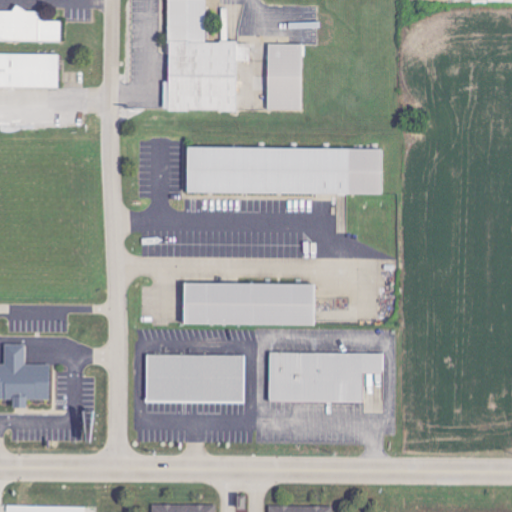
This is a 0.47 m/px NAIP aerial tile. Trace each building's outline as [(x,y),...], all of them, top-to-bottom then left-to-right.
[(206,0),(168,0),(168,82),(164,82),(164,110),(237,111),(237,61),(250,61),(250,42),(207,42),(206,0)] [(0,40),(61,42),(62,21),(40,21),(40,9),(14,9),(14,11),(0,10),(0,40)] [(303,110),(304,45),(269,44),(267,110),(303,110)] [(0,87),(58,88),(58,54),(0,53),(0,87)] [(187,193),(384,195),(384,149),(187,147),(187,193)] [(193,291),(193,331),(322,331),(323,291),(193,291)] [(50,365),(25,364),(26,345),(5,344),(4,364),(0,364),(0,400),(13,400),(12,408),(25,408),(25,400),(50,401),(50,365)] [(270,356),(270,403),(364,404),(364,376),(384,376),(384,357),(270,356)] [(153,362),(153,409),(252,410),(253,363),(153,362)]
